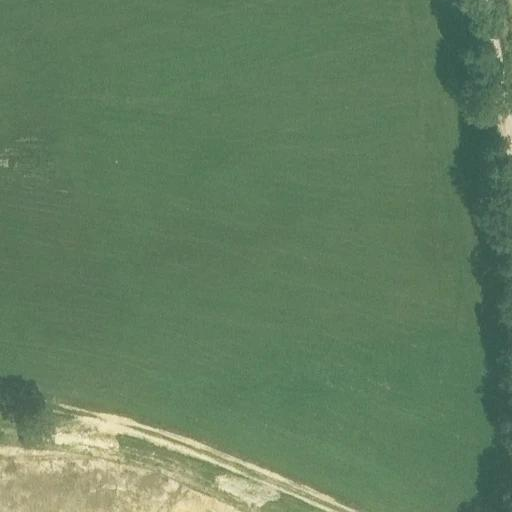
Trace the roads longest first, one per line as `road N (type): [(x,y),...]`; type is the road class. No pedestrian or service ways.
road 1 (track): [(353,511),(122,413),(0,394)]
road 2 (track): [(485,0),(511,150)]
